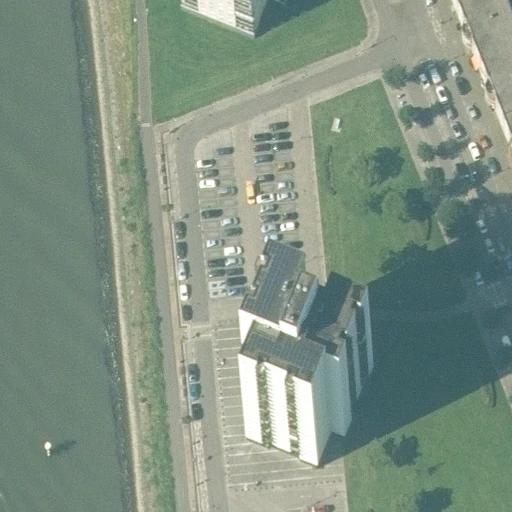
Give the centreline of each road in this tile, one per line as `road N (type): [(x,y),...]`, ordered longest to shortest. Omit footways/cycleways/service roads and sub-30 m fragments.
road 1 (residential): [(218,511),(184,139),(396,50)]
road 2 (residential): [(396,50),(511,338)]
road 3 (residential): [(511,248),(426,36)]
